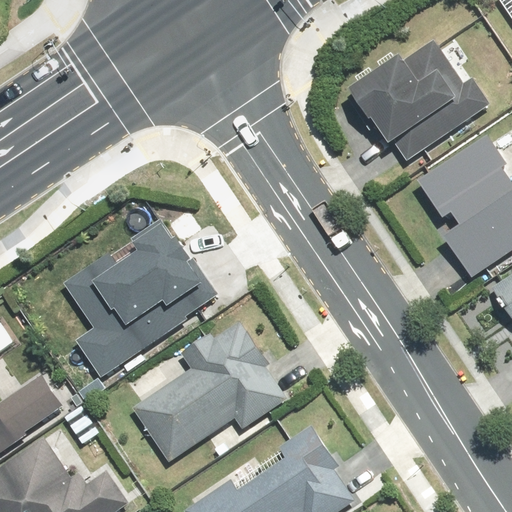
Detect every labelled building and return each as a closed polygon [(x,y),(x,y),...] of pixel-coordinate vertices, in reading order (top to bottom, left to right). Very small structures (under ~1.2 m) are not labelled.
[(344,94),(379,150),(391,142),(403,162),(489,108),(472,81),(460,89),(430,41),(344,94)] [(415,185),(437,221),(449,215),(457,228),(438,239),(467,286),(474,281),(511,257),(511,188),(511,189),(499,169),(505,165),(489,140),(415,185)] [(73,338),(95,369),(201,294),(146,218),(59,279),(92,325),(73,338)] [(511,280),(491,294),(511,326),(511,280)] [(180,357),(188,371),(130,408),(165,464),(233,420),(241,432),(287,403),(277,387),(245,335),(236,322),(180,357)] [(0,456),(60,411),(36,379),(0,405),(0,456)] [(238,493),(230,481),(184,511),(185,511),(341,511),(361,499),(312,425),(275,450),(284,462),(238,493)] [(0,473),(0,511),(120,511),(129,506),(104,474),(83,489),(77,480),(73,483),(43,442),(0,473)]
